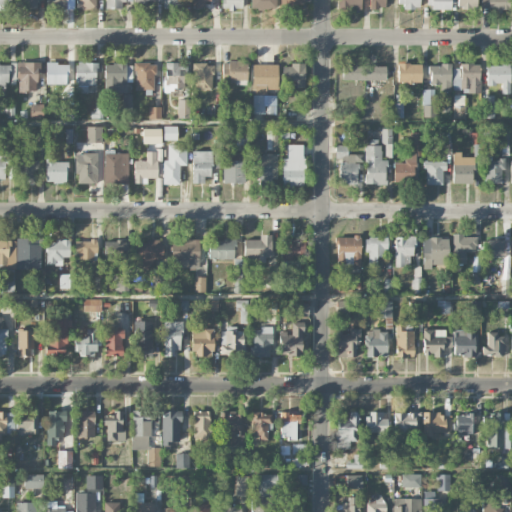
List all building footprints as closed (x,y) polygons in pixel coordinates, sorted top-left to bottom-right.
[(0,0),(0,9),(12,9),(11,0),(0,0)] [(19,0),(20,9),(39,9),(38,0),(19,0)] [(67,0),(48,0),(48,9),(68,9),(67,0)] [(78,0),(79,9),(97,9),(96,0),(78,0)] [(105,0),(106,9),(125,9),(125,0),(105,0)] [(162,0),(163,8),(181,8),(180,0),(162,0)] [(192,0),(192,8),(205,8),(205,1),(214,1),(213,0),(192,0)] [(225,0),(221,0),(221,9),(242,9),(241,0),(225,0)] [(251,0),(252,10),(275,9),(274,0),(251,0)] [(360,9),(360,0),(335,0),(335,9),(360,9)] [(369,0),(370,9),(385,9),(384,0),(369,0)] [(398,0),(398,8),(420,8),(420,0),(398,0)] [(450,0),(426,0),(426,9),(450,9),(450,0)] [(481,0),(482,10),(510,9),(509,0),(481,0)] [(38,62),(18,63),(18,92),(39,92),(38,62)] [(76,93),(88,93),(88,86),(97,85),(96,62),(75,63),(76,93)] [(247,62),(222,62),(222,81),(247,81),(247,62)] [(155,90),(154,63),(134,63),(135,90),(155,90)] [(185,90),(185,63),(164,64),(165,91),(185,90)] [(0,64),(0,89),(8,89),(8,64),(0,64)] [(68,84),(67,64),(46,64),(46,84),(68,84)] [(105,64),(104,93),(125,94),(126,64),(105,64)] [(194,91),(213,90),(212,64),(194,65),(194,91)] [(421,84),(421,64),(398,64),(397,83),(421,84)] [(452,90),(468,90),(468,94),(480,93),(479,64),(460,64),(460,69),(452,69),(452,90)] [(252,90),(277,90),(278,65),(253,65),(252,90)] [(304,87),(305,65),(282,65),(282,82),(296,82),(296,87),(304,87)] [(429,65),(429,85),(441,85),(440,93),(450,93),(451,65),(429,65)] [(510,94),(510,65),(486,65),(486,85),(501,85),(501,94),(510,94)] [(342,80),(385,81),(385,66),(342,66),(342,80)] [(422,106),(433,105),(433,89),(422,90),(422,106)] [(252,114),(276,114),(276,96),(253,95),(252,114)] [(453,106),(463,106),(463,96),(454,95),(453,106)] [(494,97),(483,96),(483,108),(493,109),(494,97)] [(177,118),(189,118),(189,100),(178,100),(177,118)] [(30,121),(43,121),(43,105),(30,104),(30,121)] [(403,118),(403,104),(394,104),(394,118),(403,118)] [(60,119),(73,119),(73,105),(60,106),(60,119)] [(161,120),(161,107),(149,107),(149,120),(161,120)] [(163,140),(177,141),(177,127),(164,126),(163,140)] [(100,127),(86,127),(87,143),(100,143),(100,127)] [(508,128),(497,129),(498,145),(509,144),(508,128)] [(381,144),(392,145),(393,129),(382,129),(381,144)] [(394,182),(415,181),(414,156),(420,156),(420,135),(413,135),(414,154),(404,154),(404,163),(393,163),(394,182)] [(267,150),(277,149),(277,136),(271,136),(271,139),(266,139),(267,150)] [(186,146),(168,145),(168,161),(163,161),(163,184),(179,185),(179,165),(186,166),(186,146)] [(304,145),(287,145),(287,158),(282,158),(282,186),(303,186),(304,145)] [(365,185),(385,184),(385,160),(381,160),(381,145),(364,146),(365,185)] [(156,179),(156,152),(146,152),(146,161),(133,161),(133,184),(147,184),(147,179),(156,179)] [(204,184),(204,177),(212,177),(213,152),(192,152),(192,184),(204,184)] [(77,184),(97,183),(97,153),(76,154),(77,184)] [(240,161),(240,153),(222,153),(222,160),(240,161)] [(453,184),(473,184),(472,158),(461,158),(461,153),(452,153),(453,184)] [(128,183),(128,154),(105,154),(106,184),(128,183)] [(276,156),(257,155),(256,184),(276,185),(276,156)] [(18,183),(37,184),(37,160),(19,159),(18,183)] [(502,184),(503,160),(486,160),(485,183),(502,184)] [(67,162),(46,161),(45,183),(67,183),(67,162)] [(222,183),(244,184),(244,161),(223,161),(222,183)] [(444,162),(425,162),(425,185),(443,185),(444,162)] [(356,185),(357,163),(339,163),(338,184),(356,185)] [(14,234),(0,234),(0,264),(6,265),(6,269),(15,269),(14,234)] [(244,240),(244,258),(273,257),(272,235),(259,235),(259,240),(244,240)] [(452,265),(465,265),(466,252),(475,252),(476,236),(452,236),(452,265)] [(337,237),(337,265),(360,265),(360,237),(337,237)] [(386,237),(364,237),(365,254),(368,254),(368,266),(377,266),(377,258),(386,257),(386,237)] [(413,238),(394,237),(394,267),(412,267),(413,238)] [(16,239),(17,270),(41,269),(40,238),(16,239)] [(422,239),(423,269),(431,269),(431,265),(448,265),(447,238),(422,239)] [(46,266),(63,266),(63,257),(70,258),(70,240),(55,239),(55,242),(47,242),(46,266)] [(504,239),(483,240),(483,258),(505,257),(504,239)] [(208,259),(233,260),(233,241),(209,240),(208,259)] [(281,240),(280,270),(303,271),(304,241),(281,240)] [(104,241),(104,264),(128,263),(127,241),(104,241)] [(172,269),(198,268),(198,241),(171,242),(172,269)] [(136,269),(153,269),(153,259),(163,259),(163,242),(136,242),(136,269)] [(0,292),(14,293),(14,270),(7,270),(7,279),(0,278),(0,292)] [(131,291),(131,277),(115,277),(115,292),(131,291)] [(205,293),(206,278),(194,277),(194,293),(205,293)] [(155,291),(166,291),(166,281),(155,281),(155,291)] [(83,300),(83,312),(101,312),(101,300),(83,300)] [(112,313),(126,313),(126,300),(112,300),(112,313)] [(218,310),(218,301),(206,301),(206,310),(218,310)] [(350,302),(336,301),(335,317),(349,318),(350,302)] [(392,317),(391,301),(378,301),(378,317),(392,317)] [(437,313),(449,314),(449,301),(437,301),(437,313)] [(290,317),(308,317),(308,304),(289,304),(290,317)] [(48,356),(66,355),(65,317),(47,318),(48,356)] [(179,321),(163,322),(164,357),(180,357),(179,321)] [(279,333),(280,356),(302,356),(302,323),(291,323),(291,333),(279,333)] [(395,325),(395,357),(413,357),(413,331),(404,331),(404,324),(395,325)] [(271,357),(270,328),(252,328),(252,357),(271,357)] [(213,329),(192,329),(192,357),(213,357),(213,329)] [(243,330),(220,329),(220,356),(243,356),(243,330)] [(357,358),(358,329),(349,329),(349,335),(338,335),(337,357),(357,358)] [(18,357),(35,356),(34,330),(17,331),(18,357)] [(76,354),(95,355),(96,330),(86,330),(86,337),(76,337),(76,354)] [(123,330),(103,330),(104,356),(124,356),(123,330)] [(152,357),(152,331),(134,330),(133,356),(152,357)] [(423,330),(422,356),(442,356),(442,347),(451,348),(451,337),(444,336),(445,330),(423,330)] [(474,352),(474,330),(453,330),(453,356),(481,357),(481,352),(474,352)] [(365,356),(387,356),(387,331),(365,331),(365,356)] [(486,347),(482,347),(482,356),(503,357),(504,334),(487,333),(486,347)] [(14,434),(15,412),(0,411),(0,440),(0,441),(0,434),(14,434)] [(38,434),(37,411),(19,411),(19,424),(16,424),(16,435),(38,434)] [(94,437),(94,411),(76,411),(77,437),(94,437)] [(106,441),(123,442),(124,411),(113,411),(113,414),(103,414),(103,425),(107,425),(106,441)] [(131,450),(149,450),(150,411),(132,411),(131,450)] [(162,411),(161,444),(180,444),(181,411),(162,411)] [(47,446),(55,446),(55,440),(64,440),(64,412),(47,412),(47,446)] [(211,440),(210,412),(193,412),(194,441),(211,440)] [(337,420),(336,448),(356,449),(358,412),(348,412),(348,421),(337,420)] [(385,412),(366,412),(367,433),(377,432),(377,442),(386,441),(385,412)] [(243,446),(244,413),(223,413),(222,445),(243,446)] [(272,413),(250,414),(251,438),(268,437),(267,431),(273,431),(272,413)] [(394,413),(393,430),(414,431),(415,414),(394,413)] [(423,413),(422,437),(434,437),(434,433),(450,433),(450,414),(423,413)] [(297,438),(297,414),(279,414),(280,439),(297,438)] [(455,414),(455,435),(475,435),(474,414),(455,414)] [(485,449),(503,448),(502,422),(507,422),(507,414),(484,414),(485,449)] [(292,454),(304,455),(304,445),(292,444),(292,454)] [(72,468),(72,451),(57,451),(58,468),(72,468)] [(175,468),(189,468),(188,453),(175,453),(175,468)] [(347,469),(361,469),(361,455),(353,455),(353,461),(347,461),(347,469)] [(13,498),(14,474),(3,473),(2,497),(13,498)] [(24,488),(43,488),(43,475),(24,475),(24,488)] [(101,489),(101,476),(86,475),(85,489),(101,489)] [(250,511),(269,511),(270,483),(276,483),(276,475),(257,475),(257,494),(251,494),(250,511)] [(296,485),(307,485),(307,475),(295,475),(296,485)] [(346,489),(361,489),(361,475),(345,476),(346,489)] [(402,487),(416,487),(416,475),(402,475),(402,487)] [(449,475),(436,475),(436,492),(450,491),(449,475)] [(506,475),(498,475),(499,488),(507,487),(506,475)] [(248,476),(235,476),(234,495),(248,496),(248,476)] [(422,511),(445,511),(445,501),(435,502),(434,492),(422,492),(422,511)] [(93,511),(94,493),(76,493),(75,511),(93,511)] [(356,511),(357,498),(341,497),(341,506),(336,505),(335,511),(356,511)] [(503,511),(503,508),(494,508),(494,497),(481,498),(481,511),(503,511)] [(383,511),(384,500),(366,499),(365,511),(383,511)] [(393,511),(415,511),(416,499),(394,499),(393,511)] [(473,511),(474,500),(455,500),(454,511),(473,511)] [(64,511),(65,508),(56,508),(56,501),(45,502),(45,511),(64,511)] [(15,511),(34,511),(34,502),(15,503),(15,511)] [(120,511),(120,503),(104,502),(103,511),(120,511)] [(133,511),(152,511),(152,503),(133,502),(133,511)] [(191,511),(207,511),(208,502),(191,503),(191,511)] [(229,508),(229,503),(221,502),(221,511),(240,511),(241,508),(229,508)]
